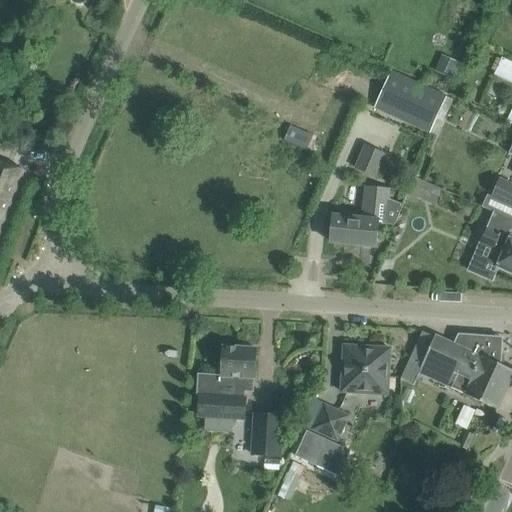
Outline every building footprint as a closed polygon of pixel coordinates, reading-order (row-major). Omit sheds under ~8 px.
[(434,71),(454,80),(461,64),(442,55),(434,71)] [(491,75),(511,84),(511,61),(500,56),(491,75)] [(430,134),(447,97),(392,72),(376,109),(430,134)] [(290,126),(284,140),(297,146),(303,131),(290,126)] [(365,146),(356,168),(376,177),(386,155),(365,146)] [(0,235),(25,171),(0,161),(0,235)] [(409,194),(406,200),(415,204),(418,198),(423,200),(430,184),(415,178),(409,194)] [(487,195),(482,207),(494,212),(511,219),(511,184),(499,179),(491,197),(487,195)] [(333,217),(330,243),(376,247),(379,223),(385,223),(387,203),(389,190),(370,188),(369,203),(365,202),(363,220),(333,217)] [(486,261),(498,267),(511,272),(511,237),(511,235),(511,219),(494,212),(480,244),(491,249),(486,261)] [(503,338),(492,337),(459,335),(454,345),(436,336),(435,337),(423,332),(402,380),(413,385),(418,374),(465,395),(480,402),(498,410),(511,378),(511,370),(501,365),(503,338)] [(388,395),(389,369),(391,349),(386,349),(385,346),(377,345),(375,348),(344,346),(342,392),(388,395)] [(198,374),(197,397),(200,397),(199,417),(206,417),(205,431),(233,433),(234,419),(245,420),(246,399),(245,399),(246,392),(250,392),(254,392),(255,379),(256,369),(257,349),(224,347),(222,367),(222,376),(198,374)] [(312,430),(338,442),(350,416),(324,404),(312,430)] [(255,417),(252,457),(280,458),(283,418),(255,417)] [(308,431),(296,456),(339,476),(351,451),(308,431)] [(470,452),(477,437),(476,436),(467,432),(461,447),(465,449),(469,451),(470,452)]
